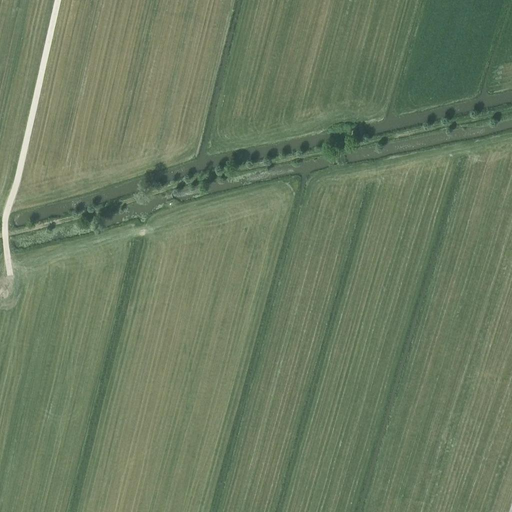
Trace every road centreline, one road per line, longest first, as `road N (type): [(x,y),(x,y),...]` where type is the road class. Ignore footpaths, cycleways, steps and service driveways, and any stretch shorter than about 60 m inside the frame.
road 1 (track): [(511,108),(0,232)]
road 2 (track): [(10,275),(7,213),(57,0)]
